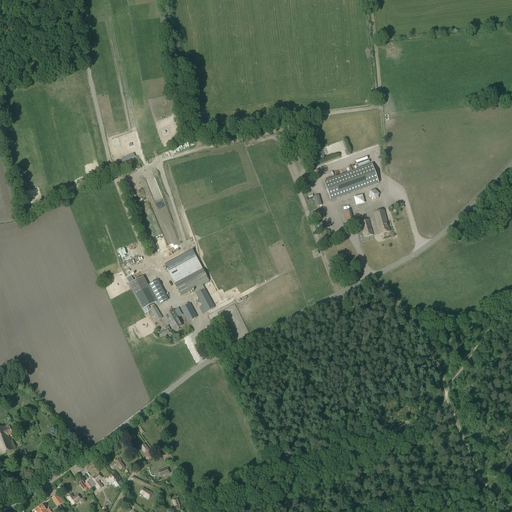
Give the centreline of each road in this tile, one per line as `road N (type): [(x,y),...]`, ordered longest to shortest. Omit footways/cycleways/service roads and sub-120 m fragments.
road 1 (unclassified): [(0,505),(17,501),(212,356),(414,252),(511,164)]
road 2 (track): [(511,311),(454,371),(428,414),(239,476),(198,511)]
road 3 (track): [(511,511),(486,489),(434,354),(374,274)]
